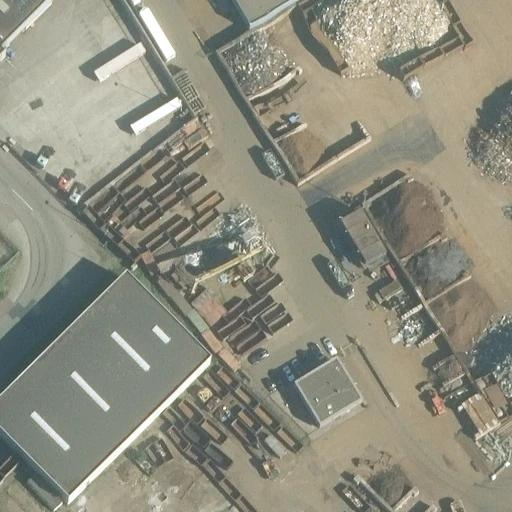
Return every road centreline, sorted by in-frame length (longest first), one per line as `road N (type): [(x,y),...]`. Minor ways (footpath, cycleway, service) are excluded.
road 1 (unclassified): [(405,436),(373,334),(166,0)]
road 2 (unknown): [(294,205),(511,60)]
road 3 (tertiary): [(0,332),(41,271),(37,240),(0,200)]
